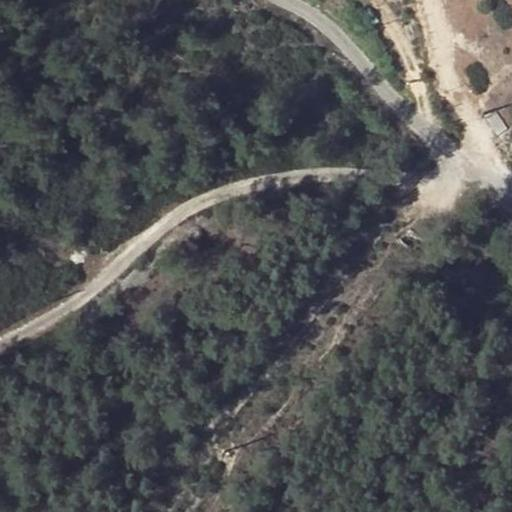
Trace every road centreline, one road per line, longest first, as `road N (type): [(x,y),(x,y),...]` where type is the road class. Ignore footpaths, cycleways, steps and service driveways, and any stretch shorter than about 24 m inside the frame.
road 1 (tertiary): [(511,194),(457,166),(339,36),(286,0)]
road 2 (track): [(497,185),(432,0)]
